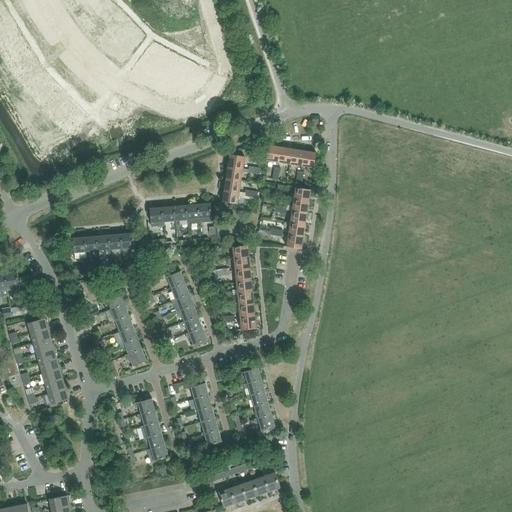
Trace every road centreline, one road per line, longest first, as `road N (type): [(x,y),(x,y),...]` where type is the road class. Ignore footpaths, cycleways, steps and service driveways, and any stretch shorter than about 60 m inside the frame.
road 1 (residential): [(298,511),(292,430),(332,195),(333,108)]
road 2 (residential): [(14,217),(288,112)]
road 3 (residential): [(158,372),(127,282),(174,258),(186,267),(219,353)]
road 4 (residential): [(37,0),(110,76),(162,107),(189,111),(225,73)]
road 5 (residential): [(79,394),(49,286),(14,217)]
road 6 (residential): [(333,108),(511,152)]
road 7 (residential): [(219,353),(282,331),(295,252)]
